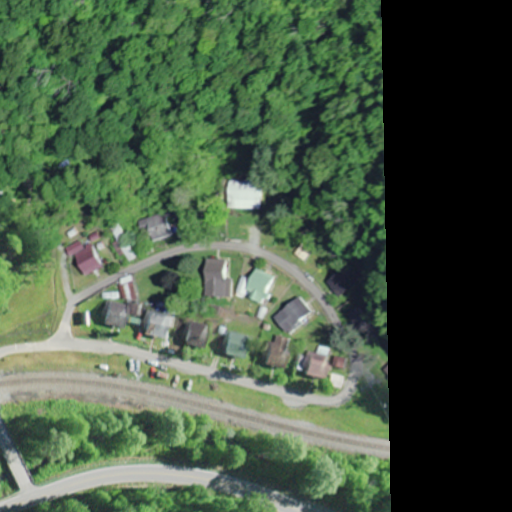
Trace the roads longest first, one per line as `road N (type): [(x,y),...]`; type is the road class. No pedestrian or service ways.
road 1 (residential): [(0,352),(103,346),(327,402),(352,387),(355,355),(295,271),(247,247),(174,251),(82,294),(69,308),(66,345)]
road 2 (secondary): [(302,511),(234,483),(173,474),(102,478),(5,511)]
